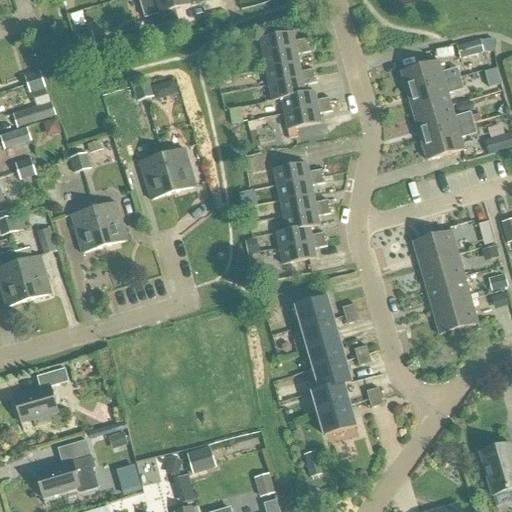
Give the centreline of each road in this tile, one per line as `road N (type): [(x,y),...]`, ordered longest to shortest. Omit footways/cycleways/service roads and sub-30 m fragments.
road 1 (residential): [(443,409),(397,375),(355,231),(372,139),(337,0)]
road 2 (residential): [(0,360),(185,304),(168,243)]
road 3 (residential): [(369,511),(443,409)]
